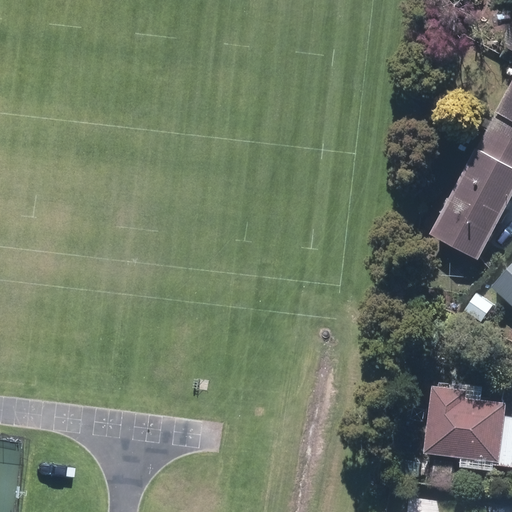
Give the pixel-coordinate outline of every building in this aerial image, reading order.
[(511,51),(511,93),(501,114),(511,119),(511,39),(507,49),(511,51)] [(485,257),(511,207),(511,127),(498,120),(437,231),(485,257)] [(511,269),(499,283),(511,295),(511,269)] [(476,385),(442,381),(433,449),(468,453),(467,463),(501,467),(501,462),(511,463),(511,398),(475,394),(476,385)] [(437,511),(439,501),(414,497),(410,497),(407,511),(437,511)]
